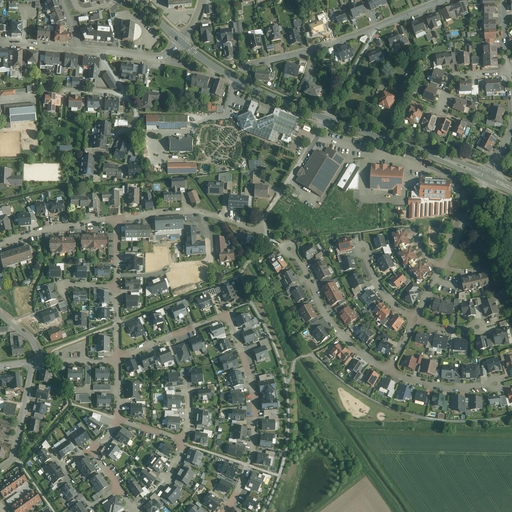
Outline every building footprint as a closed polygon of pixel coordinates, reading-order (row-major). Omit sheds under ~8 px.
[(55,0),(45,0),(49,11),(58,7),(55,0)] [(376,0),(369,0),(368,1),(367,1),(371,10),(379,7),(376,0)] [(462,2),(460,3),(459,4),(457,5),(455,5),(452,6),(456,15),(459,14),(459,15),(463,13),(462,12),(467,11),(465,7),(465,6),(464,2),(462,2)] [(9,4),(9,12),(17,12),(17,4),(9,4)] [(362,4),(356,5),(349,8),(351,13),(353,13),(355,17),(359,15),(359,16),(365,13),(362,4)] [(494,4),(485,5),(485,8),(486,9),(486,13),(492,13),(495,13),(494,4)] [(449,8),(446,10),(445,9),(442,10),(442,11),(443,15),(444,15),(446,19),(450,18),(450,19),(454,17),(453,16),(456,15),(452,6),(450,7),(449,8)] [(49,11),(51,26),(64,20),(58,7),(49,11)] [(336,16),(335,16),(337,21),(338,24),(342,22),(343,23),(346,22),(346,20),(347,20),(344,13),(336,16)] [(435,14),(426,18),(429,26),(429,25),(431,30),(437,27),(436,23),(438,22),(435,15),(435,14)] [(301,19),(293,21),(294,23),(294,22),(296,22),(298,28),(297,28),(297,29),(303,27),(301,19)] [(421,20),(411,24),(416,36),(416,35),(425,31),(425,32),(421,20)] [(485,22),(484,22),(484,26),(486,27),(486,31),(494,30),(496,29),(495,24),(494,23),(494,22),(492,22),(485,22)] [(135,24),(121,23),(120,33),(123,33),(122,41),(133,42),(133,40),(134,41),(136,40),(138,39),(139,38),(140,36),(140,31),(140,30),(139,28),(137,27),(136,26),(135,26),(135,24)] [(11,36),(22,36),(22,24),(12,24),(11,36)] [(210,25),(200,27),(202,37),(203,37),(204,44),(212,42),(210,25)] [(273,27),(269,28),(269,29),(266,30),(267,37),(270,37),(271,42),(281,40),(278,26),(273,27)] [(91,30),(90,27),(81,31),(84,41),(96,42),(97,32),(96,31),(93,31),(91,30)] [(109,29),(97,27),(96,31),(97,32),(96,42),(113,44),(113,43),(111,32),(110,29),(109,29)] [(63,29),(56,28),(56,34),(55,34),(55,42),(61,42),(67,43),(68,42),(68,37),(68,35),(68,29),(63,29)] [(50,29),(38,29),(37,41),(49,42),(50,29)] [(232,30),(222,32),(223,36),(221,36),(222,41),(224,41),(225,44),(223,45),(224,50),(225,50),(228,49),(230,49),(229,42),(232,41),(231,40),(233,39),(232,30)] [(486,31),(485,31),(485,34),(486,35),(486,39),(493,39),(495,39),(495,38),(496,37),(496,33),(495,31),(494,30),(486,31)] [(298,31),(289,33),(292,45),(301,43),(298,31)] [(397,34),(392,35),(393,36),(387,38),(390,45),(400,41),(398,37),(397,34)] [(402,39),(401,35),(398,37),(400,41),(390,45),(393,51),(400,48),(399,47),(407,43),(405,38),(402,39)] [(256,37),(250,38),(252,50),(261,48),(259,37),(259,36),(256,37)] [(367,36),(361,38),(359,41),(364,44),(368,38),(367,36)] [(349,45),(343,48),(348,59),(353,57),(352,52),(351,49),(350,49),(349,45)] [(496,46),(483,47),(484,57),(497,56),(496,46)] [(228,49),(225,50),(224,50),(225,50),(225,52),(223,52),(224,57),(226,56),(226,59),(234,57),(233,48),(230,49),(228,49)] [(343,48),(337,50),(338,52),(340,58),(342,61),(348,59),(343,48)] [(22,51),(14,51),(14,53),(13,53),(13,58),(13,69),(17,69),(17,68),(21,68),(22,63),(22,52),(22,51)] [(379,51),(368,55),(371,63),(382,58),(379,51)] [(38,54),(28,53),(27,63),(25,63),(24,68),(31,68),(31,64),(37,64),(38,54)] [(59,56),(46,54),(45,57),(45,64),(47,65),(54,65),(58,66),(59,62),(59,56)] [(449,54),(439,56),(439,59),(437,62),(438,66),(441,65),(443,67),(449,66),(450,63),(449,54)] [(467,54),(460,54),(458,56),(459,58),(459,59),(460,65),(469,65),(469,55),(469,54),(467,54)] [(78,57),(65,56),(64,65),(64,67),(67,67),(67,69),(73,70),(73,68),(76,68),(77,66),(78,57)] [(497,56),(484,57),(484,68),(497,67),(497,56)] [(99,59),(83,58),(82,68),(83,68),(87,69),(87,70),(89,71),(89,69),(98,70),(99,59)] [(130,65),(126,64),(124,64),(121,64),(120,73),(122,73),(121,77),(124,78),(124,80),(135,81),(136,74),(131,73),(133,65),(130,65)] [(299,67),(288,64),(285,74),(298,77),(299,71),(301,67),(299,67)] [(21,68),(17,68),(17,69),(13,69),(13,71),(10,71),(10,78),(18,79),(19,79),(19,73),(21,73),(21,72),(21,68)] [(98,70),(89,69),(89,71),(88,79),(89,79),(96,80),(97,80),(98,70)] [(264,72),(256,71),(255,80),(265,81),(266,74),(264,74),(264,72)] [(120,90),(108,72),(102,76),(111,89),(120,90)] [(442,75),(435,72),(431,81),(438,84),(439,85),(440,84),(443,77),(442,75)] [(145,74),(145,76),(142,76),(138,75),(136,83),(147,85),(148,75),(145,74)] [(314,79),(306,75),(303,80),(299,90),(301,91),(305,93),(305,94),(320,100),(322,96),(319,95),(321,90),(318,88),(319,88),(315,86),(314,87),(311,86),(314,79)] [(209,79),(194,76),(193,82),(192,86),(207,89),(209,79)] [(80,79),(72,79),(72,87),(80,88),(80,79)] [(225,83),(217,80),(212,94),(222,98),(224,91),(222,91),(225,83)] [(467,81),(463,81),(460,81),(460,85),(459,86),(459,89),(461,90),(461,92),(471,91),(471,86),(471,81),(467,81)] [(428,89),(427,89),(426,92),(427,93),(425,99),(433,102),(436,96),(434,92),(435,92),(428,89)] [(161,95),(144,92),(142,108),(146,109),(152,109),(150,109),(152,99),(160,101),(160,102),(161,95)] [(395,98),(384,93),(383,96),(382,96),(381,98),(381,99),(379,105),(379,106),(379,107),(379,108),(382,109),(383,109),(384,107),(385,108),(389,110),(391,107),(392,108),(395,101),(394,100),(395,98)] [(49,97),(43,97),(43,109),(47,109),(47,113),(55,113),(55,106),(60,107),(60,97),(58,97),(55,97),(55,96),(52,96),(52,95),(49,95),(49,97)] [(77,98),(73,98),(73,99),(69,99),(69,108),(81,108),(81,107),(81,99),(77,99),(77,98)] [(98,99),(87,98),(87,108),(98,108),(98,107),(98,99)] [(467,104),(456,100),(453,108),(464,112),(467,104)] [(274,116),(258,123),(255,121),(253,118),(259,105),(252,102),(247,115),(239,119),(244,131),(245,131),(276,144),(280,133),(285,135),(282,141),(289,144),(292,138),(291,137),(290,137),(298,119),(280,112),(281,111),(275,109),(273,115),(278,117),(278,118),(274,116)] [(479,105),(471,102),(469,106),(473,108),(473,109),(477,111),(479,105)] [(33,104),(4,107),(6,129),(11,128),(10,124),(36,122),(35,108),(34,108),(33,104)] [(417,111),(415,110),(414,108),(409,106),(407,113),(409,114),(407,119),(409,119),(411,122),(412,123),(414,122),(418,124),(421,116),(421,114),(421,112),(417,111)] [(493,108),(491,114),(502,117),(502,114),(503,114),(505,113),(505,110),(499,109),(493,108)] [(502,117),(491,114),(490,121),(496,123),(502,124),(503,121),(502,120),(501,119),(502,117)] [(424,126),(424,127),(432,130),(433,126),(434,126),(435,125),(435,124),(435,123),(436,118),(428,115),(427,120),(424,126)] [(187,117),(146,117),(146,122),(146,127),(146,130),(180,130),(180,129),(187,128),(187,127),(188,127),(187,127),(187,122),(188,122),(187,122),(187,117),(188,117),(187,117)] [(450,123),(443,120),(440,127),(439,131),(442,132),(443,132),(447,133),(450,123)] [(463,124),(458,122),(456,125),(455,126),(456,127),(454,132),(461,135),(463,131),(462,130),(462,129),(462,128),(463,128),(464,128),(465,126),(465,125),(463,124)] [(111,124),(99,123),(98,130),(109,131),(109,133),(110,134),(111,124)] [(491,136),(486,134),(483,140),(493,145),(496,139),(491,136)] [(106,137),(97,136),(94,136),(94,142),(105,143),(104,146),(105,146),(106,137)] [(193,139),(169,139),(169,152),(180,152),(180,153),(185,153),(185,152),(193,152),(193,139)] [(493,145),(483,140),(480,146),(480,147),(484,149),(490,152),(493,145)] [(126,152),(115,148),(112,155),(114,156),(113,158),(117,160),(118,158),(123,160),(126,152)] [(319,153),(315,151),(296,182),(321,197),(340,166),(324,156),(325,154),(321,151),(319,153)] [(345,158),(332,151),(329,156),(325,154),(324,156),(340,166),(345,158)] [(93,156),(87,156),(87,158),(82,157),(81,163),(92,164),(93,164),(94,156),(93,156)] [(118,166),(104,165),(103,176),(106,176),(107,176),(116,177),(116,179),(120,179),(121,172),(117,172),(118,166)] [(357,167),(353,165),(350,165),(337,186),(343,190),(343,191),(346,192),(346,191),(347,191),(348,189),(354,189),(358,190),(359,175),(359,172),(358,171),(359,170),(356,169),(357,168),(357,167)] [(134,167),(128,167),(129,177),(140,175),(140,170),(139,166),(134,167)] [(92,170),(81,169),(80,176),(84,176),(85,177),(86,177),(87,177),(89,176),(92,177),(93,167),(92,167),(92,170)] [(387,169),(371,168),(371,189),(382,190),(394,190),(394,195),(400,195),(401,186),(403,186),(403,169),(387,169)] [(11,170),(0,169),(0,185),(10,186),(10,177),(11,170)] [(22,177),(10,177),(10,186),(22,186),(22,177)] [(184,180),(171,180),(171,189),(172,189),(176,189),(184,188),(184,180)] [(438,181),(432,181),(430,181),(429,181),(426,181),(426,180),(425,180),(425,181),(423,180),(422,180),(421,180),(420,180),(420,181),(421,181),(420,186),(419,186),(417,187),(415,189),(415,190),(416,193),(418,193),(419,191),(420,192),(420,198),(420,197),(420,193),(450,194),(449,199),(450,199),(450,194),(450,187),(450,182),(450,181),(449,181),(448,181),(446,181),(445,181),(442,181),(441,181),(439,181),(438,181)] [(222,185),(211,184),(210,194),(223,195),(224,185),(222,185)] [(259,187),(255,187),(255,198),(268,199),(269,188),(259,187)] [(129,190),(129,194),(128,205),(138,205),(138,190),(129,190)] [(195,191),(187,194),(192,206),(199,203),(195,191)] [(118,192),(109,192),(109,193),(102,193),(102,200),(109,200),(109,206),(118,206),(118,196),(118,192)] [(173,193),(163,194),(164,202),(181,201),(180,193),(173,193)] [(450,194),(420,193),(420,197),(420,198),(420,199),(411,198),(410,205),(414,205),(414,216),(415,216),(424,216),(424,215),(434,215),(434,214),(444,214),(444,213),(453,213),(454,203),(450,203),(451,199),(450,199),(449,199),(450,194)] [(96,195),(88,195),(88,198),(89,207),(89,210),(97,209),(96,195)] [(152,195),(144,197),(146,205),(146,206),(144,207),(145,212),(155,209),(152,195)] [(80,197),(71,197),(71,206),(77,206),(77,205),(80,205),(80,207),(89,207),(88,198),(80,198),(80,197)] [(241,198),(230,198),(229,208),(240,209),(240,208),(241,208),(241,198)] [(245,198),(241,198),(241,208),(240,208),(240,209),(248,209),(249,199),(248,199),(245,198)] [(62,202),(50,204),(50,207),(51,214),(52,214),(56,213),(56,214),(59,214),(59,213),(64,212),(62,202)] [(43,203),(35,204),(37,214),(41,214),(45,214),(44,208),(43,203)] [(10,206),(1,209),(4,217),(6,217),(11,216),(10,206)] [(30,215),(18,216),(19,226),(31,225),(30,215)] [(182,216),(154,218),(155,231),(183,229),(182,216)] [(4,217),(0,218),(0,228),(1,232),(9,230),(6,217),(4,217)] [(194,228),(185,229),(186,237),(195,236),(194,228)] [(406,232),(402,233),(402,232),(397,234),(393,235),(394,239),(395,244),(396,248),(398,247),(401,254),(399,255),(401,258),(404,263),(406,266),(407,265),(412,271),(411,272),(414,275),(417,278),(420,281),(423,278),(423,279),(427,275),(426,274),(429,271),(425,268),(426,267),(424,265),(423,266),(420,263),(417,265),(414,261),(417,259),(414,255),(415,255),(414,252),(413,253),(410,248),(408,250),(406,245),(409,245),(408,240),(408,237),(407,237),(406,232)] [(195,236),(186,237),(187,244),(195,244),(195,236)] [(98,237),(95,237),(91,237),(88,237),(85,237),(82,237),(82,241),(81,241),(81,246),(82,246),(82,249),(87,249),(87,250),(91,250),(92,249),(94,249),(95,250),(99,250),(99,249),(105,249),(105,246),(106,246),(106,241),(105,241),(105,237),(101,237),(98,237)] [(346,241),(344,241),(344,240),(343,240),(342,239),(340,241),(338,241),(339,242),(336,245),(340,249),(341,251),(341,252),(346,250),(351,249),(350,243),(351,243),(350,238),(346,239),(346,241)] [(383,238),(378,239),(378,238),(374,240),(375,244),(377,249),(383,248),(386,247),(386,246),(383,238)] [(63,240),(60,240),(57,240),(53,240),(50,240),(50,245),(49,245),(49,249),(50,249),(50,252),(56,252),(56,253),(60,253),(61,252),(63,252),(64,253),(68,253),(68,252),(73,252),(73,249),(74,249),(74,244),(73,244),(73,240),(70,240),(66,240),(63,240)] [(187,244),(186,244),(187,255),(204,254),(203,243),(187,244)] [(310,245),(302,250),(308,260),(315,256),(318,254),(317,253),(315,250),(314,250),(310,245)] [(28,247),(22,249),(26,261),(32,259),(30,254),(28,248),(28,247)] [(22,249),(16,251),(20,263),(26,261),(22,249)] [(234,252),(224,252),(224,249),(222,249),(223,251),(221,251),(221,250),(217,251),(218,253),(220,253),(221,261),(225,261),(225,262),(231,262),(230,261),(234,260),(234,252)] [(20,263),(16,251),(11,253),(15,265),(20,263)] [(320,251),(317,253),(318,254),(315,256),(317,259),(318,258),(323,255),(320,251)] [(15,265),(11,253),(5,254),(9,267),(15,265)] [(275,253),(268,259),(270,262),(276,258),(278,257),(275,253)] [(5,254),(0,255),(0,258),(1,263),(3,268),(9,267),(5,254)] [(346,254),(338,256),(339,263),(343,262),(342,261),(348,260),(346,254)] [(386,257),(378,261),(379,263),(379,264),(380,267),(391,261),(388,256),(388,255),(386,257)] [(134,256),(126,256),(125,256),(125,257),(125,262),(126,262),(129,262),(129,264),(128,264),(128,267),(126,267),(126,270),(126,271),(129,271),(138,271),(138,266),(141,266),(142,266),(142,265),(142,260),(141,260),(138,260),(138,259),(134,259),(134,257),(134,256)] [(281,257),(277,260),(276,258),(270,262),(270,263),(273,266),(275,264),(278,267),(281,271),(284,269),(284,268),(287,266),(281,257)] [(317,259),(311,263),(313,267),(320,264),(321,262),(318,258),(317,259)] [(342,261),(343,262),(345,271),(356,269),(353,258),(348,260),(342,261)] [(391,261),(380,267),(382,270),(383,270),(384,272),(392,269),(394,267),(391,261)] [(313,267),(314,270),(315,270),(316,272),(315,272),(316,274),(327,269),(323,262),(320,264),(313,267)] [(59,268),(56,268),(49,268),(49,278),(60,278),(60,271),(59,271),(59,268)] [(86,268),(83,268),(76,268),(76,273),(77,273),(77,279),(86,279),(86,272),(86,268)] [(98,268),(98,269),(98,276),(108,276),(109,268),(103,268),(98,268)] [(327,269),(316,274),(317,276),(318,276),(319,277),(319,278),(320,281),(328,277),(331,275),(327,269)] [(286,275),(282,278),(282,279),(284,282),(285,282),(288,287),(293,284),(298,281),(296,278),(292,272),(286,275)] [(358,274),(350,279),(354,289),(355,289),(360,287),(364,285),(362,281),(363,281),(361,277),(360,278),(358,274)] [(397,276),(396,275),(391,280),(398,288),(403,283),(406,281),(404,278),(400,274),(397,276)] [(485,275),(463,280),(464,284),(463,286),(464,291),(471,290),(471,291),(482,288),(482,287),(489,286),(488,280),(486,279),(485,275)] [(328,277),(320,281),(323,285),(328,283),(331,281),(328,277)] [(162,279),(156,282),(160,292),(162,291),(167,289),(162,279)] [(139,281),(125,281),(126,290),(140,290),(139,281)] [(156,282),(149,284),(153,295),(160,292),(156,282)] [(329,286),(323,289),(327,297),(327,298),(338,292),(335,285),(334,283),(329,286)] [(419,287),(413,283),(409,288),(414,292),(419,287)] [(225,286),(214,290),(216,296),(222,294),(221,291),(226,289),(225,286)] [(42,290),(44,297),(55,294),(54,291),(53,287),(42,290)] [(226,289),(221,291),(222,294),(222,295),(222,296),(223,299),(224,299),(225,303),(230,301),(231,303),(236,300),(231,287),(226,289)] [(360,287),(355,289),(354,289),(352,290),(355,296),(358,295),(362,292),(360,287)] [(414,292),(409,288),(406,292),(409,294),(408,295),(408,296),(408,297),(408,299),(407,301),(413,304),(417,295),(414,292)] [(213,289),(202,293),(203,297),(208,295),(209,298),(211,298),(216,296),(214,290),(213,289)] [(288,292),(287,293),(289,297),(293,295),(292,293),(295,291),(294,289),(288,292)] [(295,291),(292,293),(293,295),(296,301),(297,300),(299,300),(299,301),(305,298),(302,292),(300,289),(295,291)] [(362,292),(358,295),(361,299),(362,299),(362,298),(367,294),(364,290),(362,292)] [(367,294),(362,298),(362,299),(368,307),(377,300),(370,291),(367,294)] [(102,292),(99,293),(99,294),(99,305),(109,305),(109,292),(102,292)] [(338,292),(327,298),(332,306),(338,303),(343,300),(342,299),(338,292)] [(86,293),(73,293),(73,302),(86,302),(86,293)] [(56,297),(55,294),(44,297),(45,303),(49,302),(56,300),(56,297)] [(203,297),(196,300),(197,304),(198,303),(199,306),(200,306),(202,310),(202,309),(203,311),(206,310),(205,308),(208,307),(209,308),(212,307),(211,306),(212,306),(210,302),(209,298),(208,295),(203,297)] [(138,297),(126,297),(126,303),(126,309),(131,309),(131,307),(137,307),(137,303),(138,303),(138,297)] [(345,297),(342,299),(343,300),(338,303),(340,306),(348,301),(345,297)] [(470,302),(469,303),(469,304),(461,306),(463,313),(467,312),(468,313),(468,317),(475,315),(474,307),(479,306),(478,299),(470,300),(470,302)] [(186,300),(176,304),(177,307),(182,305),(183,308),(185,307),(185,308),(189,307),(186,300)] [(445,303),(435,300),(435,301),(433,310),(438,311),(439,312),(442,313),(445,303)] [(485,302),(482,303),(483,304),(484,308),(483,309),(484,310),(484,311),(496,307),(493,300),(485,302)] [(307,301),(300,306),(302,310),(310,305),(307,301)] [(454,305),(445,303),(442,313),(446,314),(447,313),(452,314),(453,307),(454,305)] [(177,307),(171,310),(175,320),(178,319),(179,321),(180,320),(179,320),(183,319),(184,319),(183,317),(186,316),(183,308),(182,305),(177,307)] [(302,310),(300,311),(303,317),(313,311),(311,309),(312,309),(310,305),(302,310)] [(379,307),(378,307),(376,309),(377,309),(376,310),(373,313),(374,313),(375,314),(377,317),(386,308),(382,305),(381,305),(379,307)] [(348,307),(339,315),(342,320),(352,312),(348,307)] [(374,307),(368,312),(371,315),(374,313),(373,313),(376,310),(374,307)] [(496,307),(484,311),(485,313),(485,312),(487,317),(497,314),(496,311),(497,309),(496,307)] [(386,308),(377,317),(380,319),(382,321),(385,318),(386,317),(386,318),(388,316),(388,315),(389,313),(389,312),(386,308)] [(54,309),(41,315),(45,326),(53,323),(59,321),(54,309)] [(160,314),(161,317),(165,315),(163,309),(155,312),(156,315),(160,314)] [(104,310),(98,311),(98,319),(101,319),(101,320),(105,320),(105,319),(109,319),(109,310),(104,310)] [(313,311),(303,317),(307,323),(309,322),(317,317),(315,314),(314,314),(313,311)] [(352,312),(342,320),(347,326),(357,318),(352,312)] [(160,314),(156,315),(154,316),(149,318),(152,327),(156,325),(157,326),(163,323),(161,317),(160,314)] [(86,326),(86,317),(86,315),(80,315),(76,315),(76,317),(75,317),(75,322),(76,322),(76,326),(86,326)] [(249,323),(249,322),(246,315),(235,319),(238,328),(244,325),(249,323)] [(391,321),(389,325),(396,331),(403,322),(396,317),(396,316),(395,316),(391,321)] [(317,317),(309,322),(311,326),(313,324),(319,321),(317,317)] [(388,320),(383,326),(386,328),(389,325),(391,321),(389,319),(388,320)] [(140,324),(139,321),(126,326),(128,331),(131,330),(133,331),(135,338),(144,334),(140,324)] [(319,321),(313,324),(317,330),(321,326),(322,326),(323,326),(319,321)] [(506,321),(499,323),(501,329),(507,328),(506,321)] [(216,337),(224,334),(225,333),(223,328),(222,328),(221,325),(220,326),(220,325),(213,328),(210,329),(212,334),(213,334),(214,338),(216,337)] [(317,330),(313,333),(322,343),(330,336),(327,332),(327,333),(322,326),(321,326),(317,330)] [(364,327),(356,335),(361,340),(369,331),(364,327)] [(58,328),(48,332),(52,342),(62,338),(58,328)] [(501,329),(499,330),(499,332),(495,333),(493,335),(494,339),(496,345),(501,344),(501,342),(508,340),(506,332),(507,332),(508,331),(509,330),(509,328),(510,328),(509,328),(501,329)] [(244,333),(242,334),(243,338),(242,338),(244,341),(244,340),(246,344),(255,340),(251,332),(251,331),(244,333)] [(369,331),(361,340),(365,344),(373,335),(369,331)] [(390,338),(383,333),(380,336),(384,339),(387,341),(390,338)] [(429,336),(419,333),(418,337),(417,337),(416,342),(427,345),(428,340),(429,336)] [(440,336),(436,335),(435,342),(434,342),(433,347),(434,347),(438,348),(438,346),(441,347),(440,348),(446,350),(447,345),(447,344),(446,344),(448,338),(445,337),(444,339),(440,338),(440,336)] [(22,338),(14,339),(15,347),(23,346),(22,338)] [(193,352),(201,349),(202,349),(201,344),(198,338),(189,342),(193,352)] [(483,338),(476,340),(477,345),(478,344),(479,349),(482,348),(482,349),(488,348),(487,342),(486,339),(483,340),(483,338)] [(223,342),(218,344),(222,353),(231,350),(227,340),(223,342)] [(455,340),(455,348),(454,350),(467,351),(467,340),(455,340)] [(382,341),(378,349),(382,351),(382,352),(384,354),(385,352),(389,354),(393,346),(386,343),(383,341),(382,341)] [(181,361),(189,358),(189,357),(184,344),(175,348),(177,355),(180,362),(181,361)] [(343,349),(339,345),(334,350),(338,354),(337,355),(340,359),(340,358),(343,361),(348,356),(349,355),(345,351),(345,350),(343,348),(343,349)] [(12,347),(11,347),(12,356),(24,355),(23,346),(12,347)] [(265,346),(251,351),(255,362),(269,357),(265,346)] [(167,361),(172,359),(171,357),(168,349),(163,351),(167,361)] [(157,353),(160,361),(161,364),(167,361),(163,351),(157,353)] [(507,352),(500,355),(502,362),(506,361),(506,360),(510,358),(509,355),(508,355),(507,352)] [(149,366),(155,364),(154,362),(151,354),(145,356),(149,366)] [(140,358),(143,366),(144,369),(149,366),(145,356),(140,358)] [(348,356),(343,361),(345,362),(343,364),(346,366),(352,359),(348,356)] [(224,361),(221,362),(224,371),(237,366),(234,357),(224,361)] [(417,361),(407,357),(404,367),(414,370),(416,363),(417,361)] [(134,359),(124,363),(129,374),(138,371),(134,359)] [(498,359),(487,362),(488,366),(487,366),(487,367),(487,369),(488,369),(490,373),(501,370),(498,359)] [(363,366),(355,361),(352,365),(351,365),(351,366),(350,367),(350,368),(349,369),(350,370),(351,370),(352,371),(353,371),(353,372),(355,373),(358,375),(359,373),(363,366)] [(437,364),(424,361),(422,367),(421,373),(435,376),(437,364)] [(468,366),(463,366),(463,367),(463,373),(463,379),(476,379),(476,375),(475,375),(475,366),(470,367),(471,367),(468,367),(468,366)] [(446,368),(443,368),(442,378),(443,378),(443,379),(445,379),(446,379),(446,378),(454,379),(455,377),(455,373),(454,373),(455,368),(448,367),(446,368)] [(72,370),(67,370),(67,382),(82,382),(82,370),(77,370),(77,369),(72,369),(72,370)] [(100,370),(95,370),(95,381),(109,381),(109,370),(104,370),(104,369),(100,369),(100,370)] [(200,370),(191,371),(192,382),(202,381),(200,370)] [(374,373),(370,370),(366,377),(364,381),(373,386),(378,376),(373,373),(374,373)] [(42,371),(41,371),(39,382),(48,384),(50,373),(42,371)] [(240,372),(234,374),(228,376),(228,378),(226,378),(227,382),(241,378),(240,372)] [(170,388),(175,387),(184,386),(183,381),(178,381),(177,373),(172,374),(168,374),(168,378),(169,380),(164,381),(163,381),(164,388),(170,388)] [(358,375),(355,373),(352,379),(357,382),(362,375),(359,373),(358,375)] [(19,374),(7,376),(8,383),(9,383),(9,382),(12,382),(12,385),(12,388),(14,388),(14,389),(20,389),(20,384),(19,374)] [(362,375),(357,382),(362,385),(364,381),(366,377),(362,375)] [(0,376),(0,387),(5,387),(4,383),(8,383),(7,376),(0,376)] [(241,378),(227,382),(228,386),(231,385),(231,388),(234,388),(242,385),(243,385),(241,378)] [(395,384),(384,379),(382,384),(381,384),(378,391),(379,391),(389,395),(390,396),(392,391),(395,384)] [(263,400),(261,401),(262,411),(277,409),(276,399),(274,399),(273,391),(275,391),(273,380),(258,383),(260,394),(262,393),(263,400)] [(405,387),(401,386),(399,392),(398,391),(397,396),(399,397),(398,400),(405,402),(408,392),(408,389),(405,388),(405,387)] [(51,391),(38,388),(36,395),(49,398),(51,391)] [(202,400),(207,399),(210,399),(210,393),(209,390),(208,391),(198,392),(199,400),(202,400)] [(427,394),(422,393),(421,393),(417,392),(415,401),(425,403),(427,397),(427,394)] [(239,394),(231,395),(232,404),(242,404),(242,394),(239,394)] [(91,395),(75,395),(75,401),(80,401),(80,404),(91,404),(91,395)] [(101,396),(96,396),(96,408),(111,408),(111,396),(106,396),(106,395),(101,395),(101,396)] [(175,396),(167,396),(166,400),(167,400),(167,408),(179,409),(179,406),(180,403),(180,401),(179,401),(179,397),(175,396)] [(444,397),(435,396),(435,398),(433,398),(433,402),(434,402),(434,406),(442,408),(443,408),(444,402),(444,397)] [(498,396),(488,397),(488,402),(489,402),(490,407),(501,405),(501,404),(500,398),(498,398),(498,396)] [(461,398),(451,398),(452,410),(461,410),(461,404),(461,398)] [(482,399),(470,399),(470,404),(470,409),(471,409),(476,409),(477,410),(482,410),(482,399)] [(48,407),(33,403),(31,413),(46,416),(48,407)] [(6,404),(4,409),(4,413),(7,414),(8,415),(10,415),(14,415),(16,406),(6,404)] [(141,418),(141,405),(136,405),(130,405),(130,415),(134,415),(134,416),(137,416),(137,418),(141,418)] [(197,419),(207,419),(208,412),(197,411),(197,419)] [(244,412),(232,411),(231,420),(237,421),(243,421),(244,412)] [(91,418),(99,423),(101,416),(93,413),(91,418)] [(99,423),(91,418),(90,417),(88,420),(86,424),(89,426),(89,427),(93,428),(95,430),(96,430),(99,432),(103,425),(99,423)] [(179,419),(168,418),(167,428),(170,429),(170,430),(175,430),(175,429),(179,429),(179,419)] [(36,421),(31,420),(28,432),(38,434),(40,422),(36,421)] [(8,423),(3,421),(3,422),(1,431),(9,433),(11,425),(8,425),(8,423)] [(268,421),(262,421),(262,431),(274,431),(274,424),(274,421),(268,421)] [(81,428),(84,432),(86,430),(81,423),(77,426),(80,429),(81,428)] [(89,426),(86,424),(92,433),(96,430),(95,430),(93,428),(89,427),(89,426)] [(73,440),(78,447),(89,439),(84,432),(81,428),(80,429),(72,435),(71,436),(73,440)] [(122,429),(116,438),(128,446),(135,437),(122,429)] [(206,443),(207,437),(207,435),(203,434),(196,433),(194,441),(198,442),(197,444),(202,444),(202,443),(202,442),(206,443)] [(264,437),(261,437),(259,447),(271,449),(272,444),(271,444),(272,439),(272,438),(264,437)] [(40,451),(41,452),(45,450),(46,451),(51,448),(46,441),(41,446),(43,448),(40,451)] [(67,442),(61,446),(68,455),(73,451),(73,450),(69,445),(67,442)] [(174,448),(160,442),(156,451),(170,457),(174,448)] [(111,445),(108,450),(105,453),(106,454),(108,456),(108,457),(112,460),(115,457),(116,458),(119,454),(118,454),(119,451),(120,451),(116,448),(111,445)] [(62,459),(68,455),(61,446),(56,450),(58,452),(59,455),(62,459)] [(240,459),(244,449),(238,447),(238,448),(235,447),(230,446),(227,454),(240,459)] [(43,464),(51,459),(46,451),(45,450),(41,452),(36,456),(39,460),(40,460),(43,464)] [(195,453),(189,451),(188,455),(201,460),(202,455),(195,452),(195,453)] [(274,453),(266,452),(265,455),(268,456),(267,460),(270,461),(272,461),(273,457),(274,457),(274,453)] [(265,455),(258,454),(256,464),(260,465),(264,466),(264,465),(269,466),(270,461),(267,460),(268,456),(265,455)] [(201,460),(188,455),(187,457),(186,459),(186,461),(190,463),(192,464),(194,465),(194,466),(195,466),(195,465),(198,466),(199,462),(200,460),(201,460)] [(86,476),(96,469),(88,457),(78,464),(86,476)] [(166,466),(152,458),(148,466),(161,473),(166,466)] [(237,468),(225,463),(221,472),(232,478),(237,468)] [(58,469),(54,464),(48,468),(44,471),(44,472),(53,483),(53,484),(57,481),(64,477),(60,472),(61,471),(59,468),(58,469)] [(109,466),(114,473),(118,471),(113,464),(109,466)] [(145,468),(139,475),(151,486),(157,479),(145,468)] [(187,486),(194,474),(188,470),(183,468),(181,471),(180,470),(177,475),(178,476),(176,479),(176,480),(183,484),(187,486)] [(16,476),(13,477),(10,477),(10,480),(7,482),(5,481),(4,484),(2,486),(0,485),(0,493),(4,498),(9,495),(10,495),(11,494),(20,487),(22,487),(22,486),(27,482),(20,472),(19,473),(16,473),(16,476)] [(249,481),(250,481),(261,485),(262,482),(264,478),(262,477),(253,473),(249,481)] [(108,486),(100,475),(99,476),(91,481),(99,493),(103,490),(108,486)] [(134,479),(125,485),(134,498),(143,493),(134,479)] [(231,486),(220,479),(215,488),(227,494),(231,486)] [(183,484),(176,480),(174,483),(175,484),(181,488),(183,484)] [(259,489),(260,489),(260,488),(261,485),(250,481),(247,488),(250,489),(257,492),(259,489)] [(27,482),(22,486),(22,487),(20,487),(11,494),(10,495),(9,495),(4,498),(11,508),(16,505),(16,503),(18,503),(27,497),(28,495),(29,495),(34,492),(27,482)] [(64,496),(73,490),(69,484),(60,490),(64,496)] [(172,504),(181,493),(179,492),(173,486),(171,485),(169,488),(168,487),(164,492),(165,493),(162,496),(163,496),(169,501),(172,504)] [(77,495),(73,490),(64,496),(68,502),(77,495)] [(105,493),(103,490),(99,493),(95,495),(98,499),(105,493)] [(27,497),(18,503),(16,503),(16,505),(11,508),(13,511),(27,511),(28,511),(31,509),(33,509),(34,506),(36,505),(39,505),(39,502),(41,501),(34,492),(29,495),(28,495),(27,497)] [(150,499),(152,502),(154,501),(156,503),(160,499),(155,494),(150,499)] [(169,501),(163,496),(160,499),(166,505),(169,501)] [(211,496),(205,503),(215,511),(221,505),(211,496)] [(248,496),(243,506),(248,509),(248,510),(251,511),(254,511),(259,502),(257,501),(249,497),(248,496)] [(116,511),(123,508),(115,497),(109,502),(105,505),(108,509),(106,510),(107,511),(116,511)] [(144,508),(146,511),(155,511),(157,511),(160,509),(156,503),(154,501),(152,502),(151,503),(151,502),(147,505),(147,506),(144,508)] [(72,511),(77,511),(83,508),(80,503),(71,510),(72,511)]
